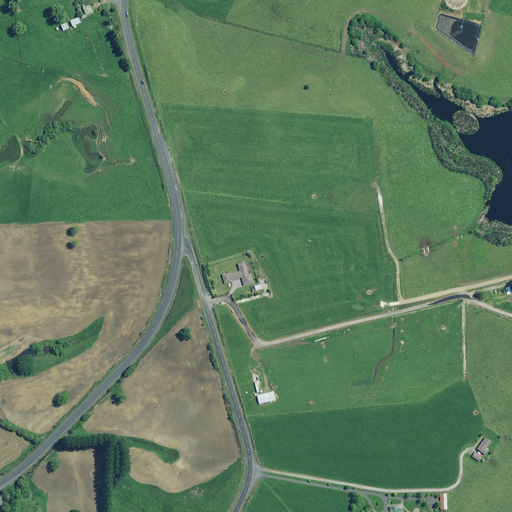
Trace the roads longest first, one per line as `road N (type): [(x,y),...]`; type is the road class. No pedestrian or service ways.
road 1 (secondary): [(0,483),(138,350),(163,307),(178,246)]
road 2 (unclassified): [(178,246),(190,252),(248,450),(249,475),(235,511)]
road 3 (secondary): [(178,246),(177,212),(123,0)]
